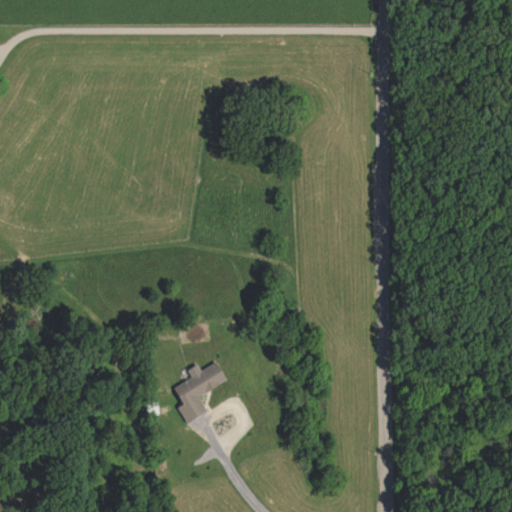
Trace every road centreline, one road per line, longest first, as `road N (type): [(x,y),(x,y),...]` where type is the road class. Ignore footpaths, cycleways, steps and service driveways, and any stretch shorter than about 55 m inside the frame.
road 1 (residential): [(386,511),(381,0)]
road 2 (residential): [(382,52),(0,42)]
